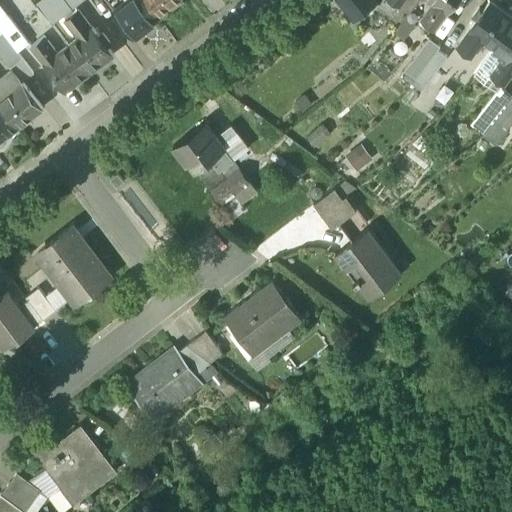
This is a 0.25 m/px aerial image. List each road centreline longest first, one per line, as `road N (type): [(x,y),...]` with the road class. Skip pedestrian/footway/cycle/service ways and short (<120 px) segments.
road 1 (residential): [(266,0),(66,156)]
road 2 (residential): [(168,300),(0,432)]
